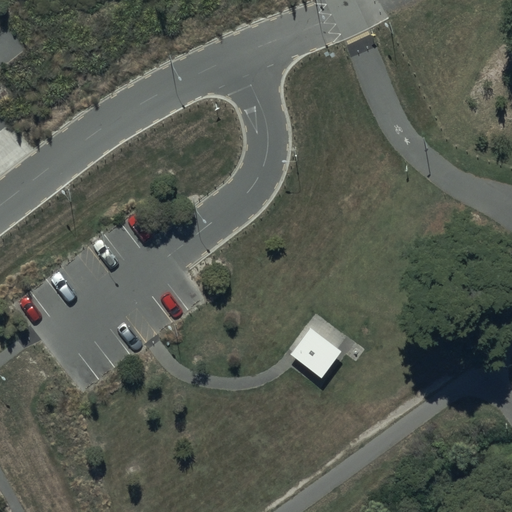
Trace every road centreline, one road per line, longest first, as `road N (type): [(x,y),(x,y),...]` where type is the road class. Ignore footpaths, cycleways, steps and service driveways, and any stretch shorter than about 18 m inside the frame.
road 1 (unclassified): [(0,204),(141,104),(236,56)]
road 2 (unclassified): [(236,56),(265,124),(263,164),(253,186),(171,255)]
road 3 (unclassified): [(236,56),(358,5)]
